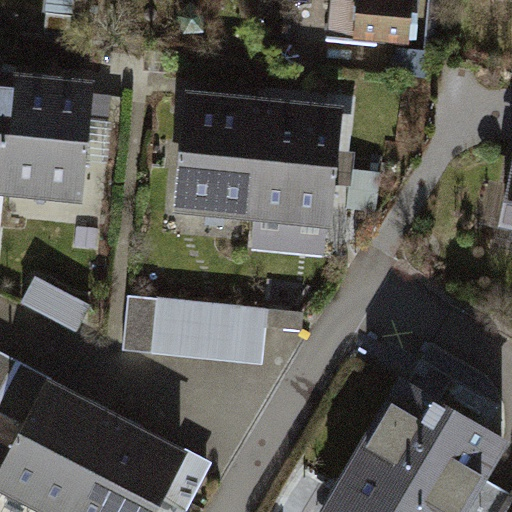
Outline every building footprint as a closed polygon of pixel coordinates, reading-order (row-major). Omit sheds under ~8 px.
[(424,0),(338,0),(336,33),(421,40),(424,0)] [(15,78),(0,76),(0,188),(4,189),(15,78)] [(89,85),(15,78),(4,189),(78,196),(89,85)] [(265,100),(191,93),(180,204),(254,212),(265,100)] [(339,108),(265,100),(254,212),(328,219),(339,108)] [(31,307),(89,330),(100,302),(41,279),(31,307)] [(130,295),(124,350),(153,353),(159,298),(130,295)] [(271,311),(159,298),(153,353),(265,366),(271,311)] [(511,439),(401,376),(323,511),(324,511),(470,511),(511,441),(511,439)] [(67,511),(117,418),(50,384),(0,480),(0,483),(54,511),(67,511)] [(151,511),(183,453),(117,418),(67,511),(151,511)]
